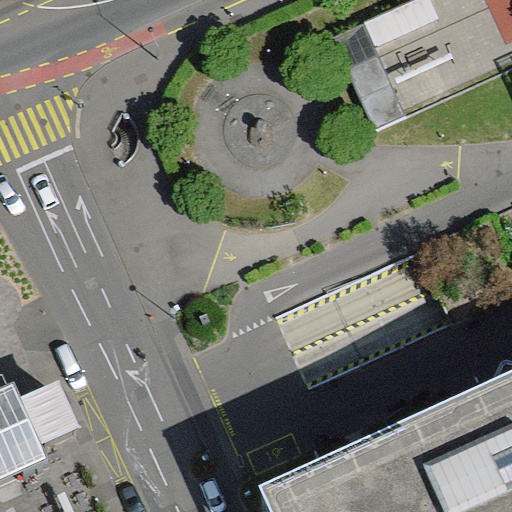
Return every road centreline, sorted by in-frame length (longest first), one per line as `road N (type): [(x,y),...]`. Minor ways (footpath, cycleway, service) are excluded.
road 1 (unclassified): [(0,123),(185,511)]
road 2 (secondary): [(0,56),(160,0)]
